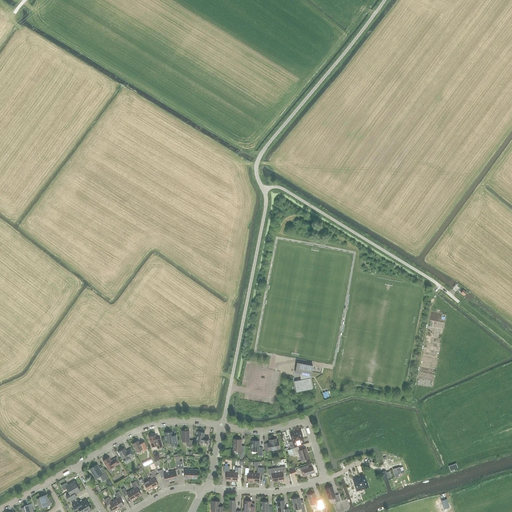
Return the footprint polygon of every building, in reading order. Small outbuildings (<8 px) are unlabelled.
[(295,381),(297,392),(312,389),(310,378),(311,376),(313,366),(297,363),(295,373),(300,374),(301,378),(296,379),(297,381),(295,381)] [(291,434),(293,441),(288,443),(290,448),(304,444),(301,435),(302,435),(300,430),(296,432),(291,434)] [(189,440),(189,431),(182,431),(182,442),(187,441),(187,447),(193,447),(193,440),(189,440)] [(197,431),(196,436),(197,436),(196,442),(203,443),(208,444),(209,437),(204,436),(204,433),(197,431)] [(164,433),(166,443),(171,442),(171,446),(177,445),(176,438),(173,438),(172,432),(164,433)] [(153,435),(151,435),(150,436),(151,436),(149,437),(152,447),(156,445),(157,448),(163,447),(160,438),(157,439),(155,435),(153,435)] [(241,446),(241,440),(238,439),(238,438),(235,438),(235,439),(234,439),(233,450),(238,451),(238,455),(244,455),(245,446),(241,446)] [(277,442),(276,439),(269,440),(270,443),(267,443),(268,448),(265,448),(266,451),(280,448),(278,441),(277,442)] [(143,451),(147,448),(144,442),(140,444),(138,441),(132,444),(137,453),(142,450),(143,451)] [(259,441),(252,441),(251,451),(258,451),(258,457),(262,457),(263,448),(259,447),(259,441)] [(299,454),(301,461),(309,459),(306,448),(299,451),(298,447),(291,449),(289,450),(290,455),(293,454),(294,456),(299,454)] [(124,448),(118,452),(120,456),(121,456),(124,461),(124,460),(126,463),(131,461),(129,458),(130,457),(129,457),(134,455),(130,449),(128,451),(126,452),(124,448)] [(114,466),(120,463),(116,458),(111,461),(109,458),(103,461),(108,470),(114,466)] [(143,467),(153,462),(151,459),(142,463),(143,467)] [(448,466),(451,472),(455,471),(454,469),(458,468),(456,463),(448,466)] [(108,478),(102,467),(99,469),(96,465),(90,469),(93,473),(92,473),(95,478),(100,476),(103,481),(108,478)] [(300,467),(301,470),(303,477),(310,474),(314,472),(312,467),(309,468),(308,465),(300,467)] [(226,481),(232,481),(232,472),(229,472),(230,466),(224,466),(223,472),(226,472),(226,481)] [(285,466),(276,468),(277,472),(279,482),(284,481),(283,473),(286,473),(285,466)] [(237,482),(238,474),(241,474),(241,468),(238,468),(237,472),(232,472),(232,481),(237,482)] [(248,482),(253,483),(254,473),(248,473),(249,468),(245,468),(245,475),(248,475),(248,482)] [(254,473),(253,483),(259,483),(259,475),(263,475),(264,468),(257,468),(257,473),(254,473)] [(279,482),(277,472),(276,468),(268,469),(269,475),(272,475),(273,483),(279,482)] [(175,470),(169,472),(172,481),(178,480),(175,470)] [(157,476),(153,471),(150,472),(152,475),(150,476),(151,478),(149,480),(154,488),(158,485),(154,478),(157,476)] [(386,472),(385,471),(380,472),(382,477),(383,476),(385,481),(388,480),(388,478),(391,477),(390,471),(386,472)] [(164,473),(164,477),(166,483),(172,481),(169,472),(164,473)] [(353,480),(355,486),(356,486),(357,490),(363,488),(363,489),(368,487),(367,482),(366,482),(364,476),(353,480)] [(144,483),(145,484),(149,491),(154,488),(149,480),(144,482),(144,483)] [(67,489),(68,491),(77,486),(76,484),(77,483),(74,481),(73,482),(68,485),(66,483),(61,486),(63,490),(67,489)] [(134,488),(131,490),(136,498),(141,495),(137,488),(139,486),(136,481),(131,484),(134,488)] [(69,502),(75,498),(73,495),(79,492),(80,492),(80,489),(79,489),(77,486),(68,491),(70,494),(66,496),(69,502)] [(336,503),(341,501),(338,494),(335,496),(332,487),(325,489),(328,499),(331,498),(331,500),(335,499),(336,503)] [(136,498),(131,490),(127,493),(124,488),(121,490),(125,496),(128,495),(131,501),(136,498)] [(117,499),(114,500),(119,508),(124,506),(120,498),(122,497),(119,491),(116,493),(117,495),(116,496),(117,499)] [(317,501),(314,493),(307,495),(311,505),(315,503),(317,510),(323,508),(321,500),(317,501)] [(37,500),(39,508),(43,507),(46,506),(46,505),(49,504),(48,499),(47,497),(46,495),(47,494),(37,500)] [(119,508),(114,500),(111,502),(109,497),(104,500),(107,505),(110,504),(114,511),(119,508)] [(302,511),(305,511),(306,511),(304,505),(301,505),(299,497),(292,499),(295,510),(301,508),(302,511)] [(447,499),(441,501),(444,509),(449,507),(447,499)] [(88,502),(85,500),(84,501),(79,504),(77,502),(72,505),(75,509),(78,508),(80,510),(89,505),(87,503),(88,502)] [(282,511),(289,511),(289,509),(285,509),(284,500),(277,501),(278,511),(283,511),(282,511)] [(220,501),(212,501),(211,511),(216,511),(224,511),(225,511),(223,511),(223,506),(219,506),(220,501)] [(254,511),(255,508),(251,508),(251,501),(244,501),(244,510),(242,510),(242,511),(254,511)] [(261,502),(261,511),(272,511),(272,510),(269,510),(269,502),(261,502)] [(22,509),(22,511),(33,511),(31,504),(32,504),(32,503),(22,509)]
